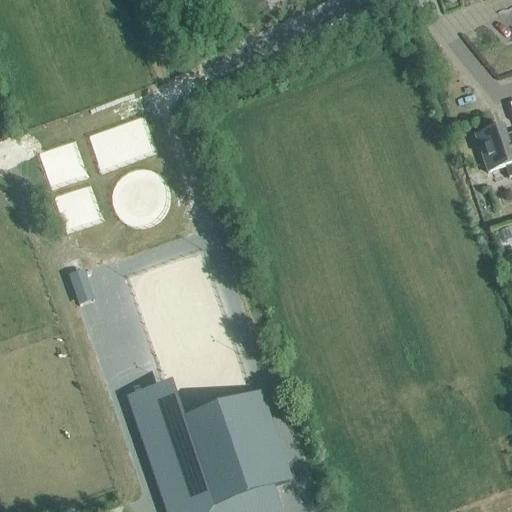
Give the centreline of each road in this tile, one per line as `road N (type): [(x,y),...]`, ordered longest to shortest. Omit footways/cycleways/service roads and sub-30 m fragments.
road 1 (unclassified): [(317,511),(134,0)]
road 2 (unclassified): [(365,5),(217,66)]
road 3 (unclassified): [(428,0),(495,98),(511,93)]
